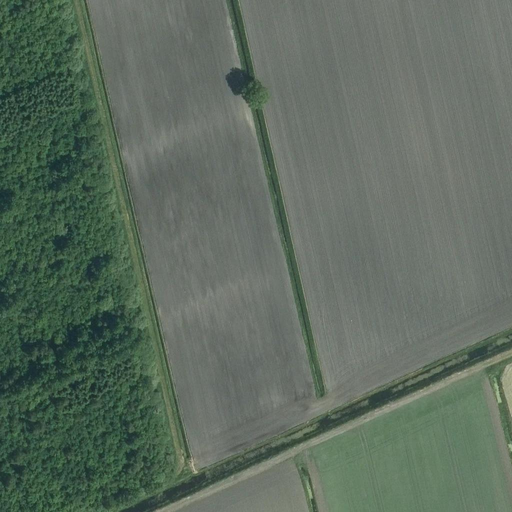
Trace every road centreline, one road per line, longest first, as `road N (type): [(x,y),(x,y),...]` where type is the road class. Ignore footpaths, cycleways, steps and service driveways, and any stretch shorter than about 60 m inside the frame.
road 1 (track): [(100,511),(182,470),(75,0)]
road 2 (track): [(163,511),(511,352)]
